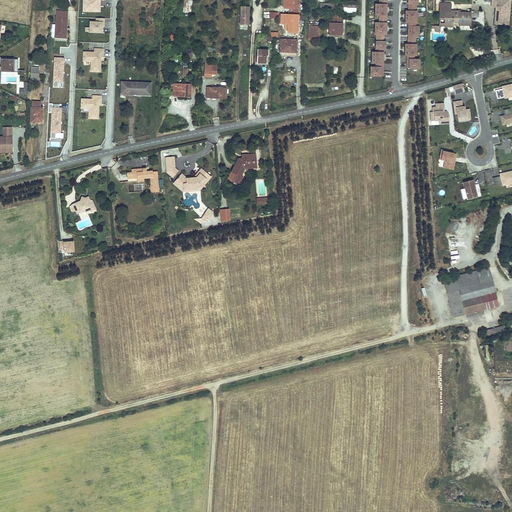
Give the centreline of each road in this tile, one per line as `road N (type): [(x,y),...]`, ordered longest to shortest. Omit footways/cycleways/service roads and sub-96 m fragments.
road 1 (track): [(511,307),(0,439)]
road 2 (tertiary): [(0,179),(395,93)]
road 3 (unknown): [(68,162),(75,15)]
road 4 (unknown): [(469,318),(497,443)]
road 5 (track): [(210,384),(207,511)]
road 6 (unknown): [(253,121),(261,0)]
